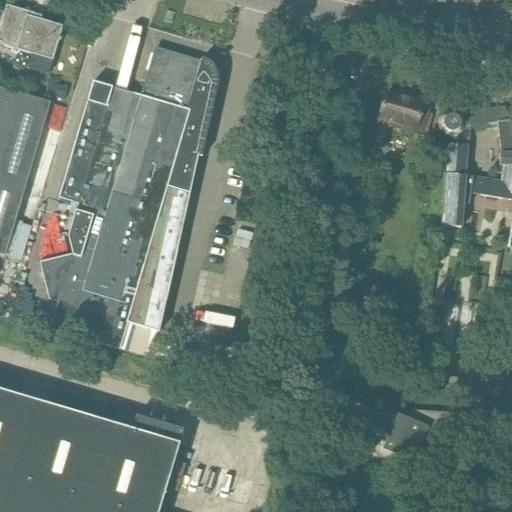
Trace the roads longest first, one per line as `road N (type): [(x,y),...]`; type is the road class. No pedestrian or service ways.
road 1 (residential): [(296,511),(326,11)]
road 2 (unclassified): [(326,11),(511,42)]
